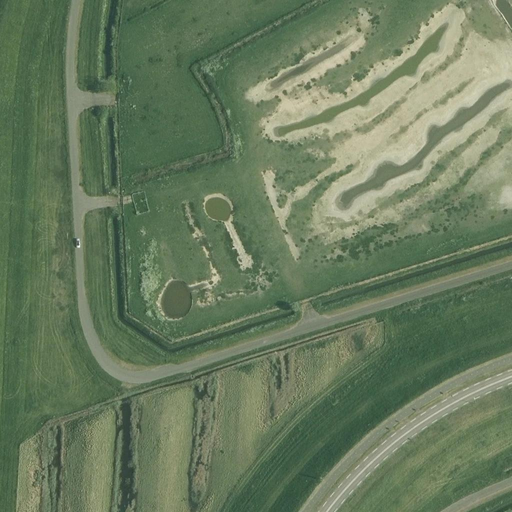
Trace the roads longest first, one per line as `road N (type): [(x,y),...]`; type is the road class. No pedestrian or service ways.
road 1 (unclassified): [(511,271),(154,382),(133,382),(108,368),(82,310),(71,153),(76,0)]
road 2 (track): [(389,309),(389,344),(307,409),(225,511)]
road 3 (secondary): [(327,511),(421,424),(511,378)]
